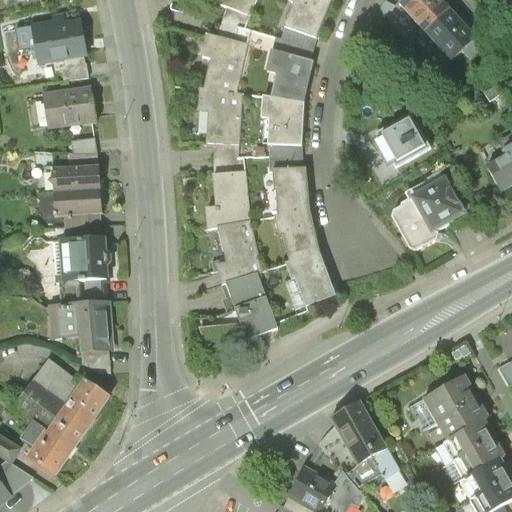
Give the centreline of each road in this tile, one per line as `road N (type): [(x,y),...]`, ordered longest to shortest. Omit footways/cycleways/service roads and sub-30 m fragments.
road 1 (residential): [(124,0),(145,90),(162,474)]
road 2 (primary): [(162,474),(511,274)]
road 3 (residential): [(363,0),(328,88),(322,155),(364,256)]
